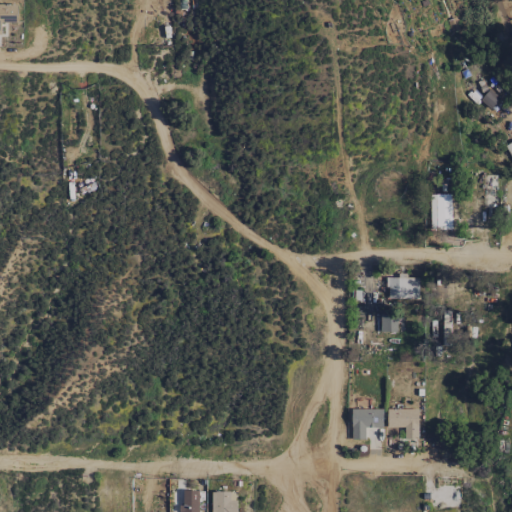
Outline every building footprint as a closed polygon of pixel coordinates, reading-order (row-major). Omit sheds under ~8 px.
[(18,3),(0,3),(0,33),(2,33),(2,21),(19,21),(18,3)] [(490,109),(500,98),(490,89),(480,99),(490,109)] [(452,229),(451,194),(430,194),(431,229),(452,229)] [(387,298),(419,298),(420,277),(388,277),(387,298)] [(398,331),(398,314),(381,315),(381,332),(398,331)] [(383,408),(352,409),(352,439),(366,438),(366,427),(383,427),(383,408)] [(419,408),(388,409),(388,427),(405,427),(405,438),(420,438),(419,408)] [(199,511),(200,490),(183,490),(182,511),(199,511)] [(211,511),(237,511),(237,500),(231,500),(231,491),(212,491),(211,511)]
